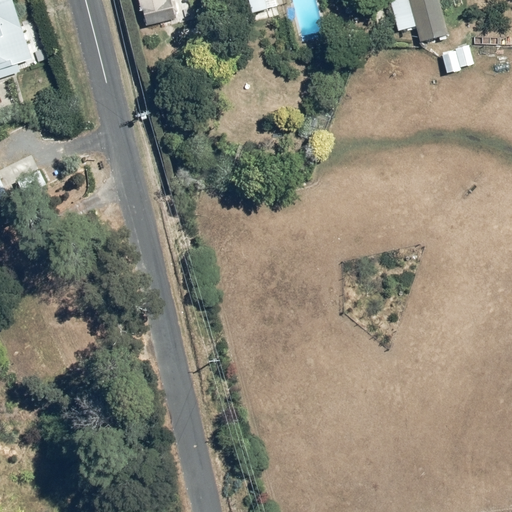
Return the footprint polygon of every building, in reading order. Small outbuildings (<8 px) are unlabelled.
[(0,0),(0,78),(49,63),(35,21),(20,26),(11,0),(0,0)] [(137,0),(144,28),(183,19),(178,0),(137,0)] [(243,0),(247,14),(274,7),(272,0),(243,0)] [(415,27),(419,43),(437,38),(438,42),(450,39),(440,0),(387,0),(396,32),(415,27)] [(453,45),(458,68),(474,65),(469,42),(453,45)]
